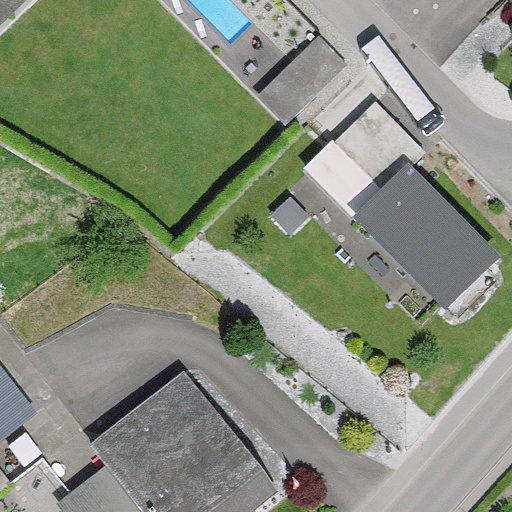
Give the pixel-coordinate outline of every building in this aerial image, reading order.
[(0,0),(0,26),(21,47),(66,0),(0,0)] [(355,77),(323,46),(264,108),(296,138),(355,77)] [(501,257),(409,165),(354,220),(446,312),(501,257)] [(0,503),(81,438),(0,337),(0,503)] [(258,511),(282,491),(186,384),(100,461),(117,480),(81,511),(258,511)]
